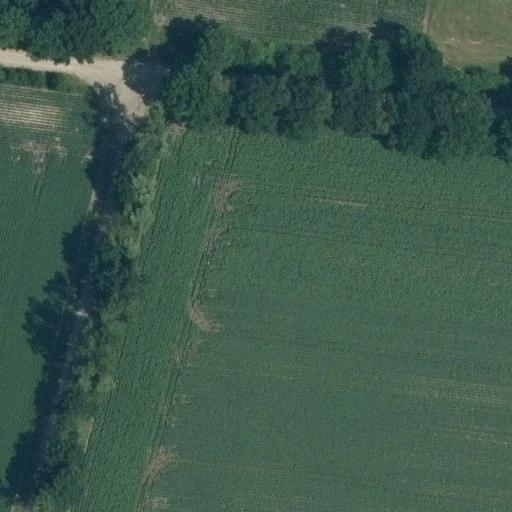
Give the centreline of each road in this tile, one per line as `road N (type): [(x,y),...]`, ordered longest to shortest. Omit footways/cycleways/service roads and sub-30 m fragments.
road 1 (track): [(122,69),(17,511)]
road 2 (track): [(122,69),(511,113)]
road 3 (track): [(0,54),(122,69)]
